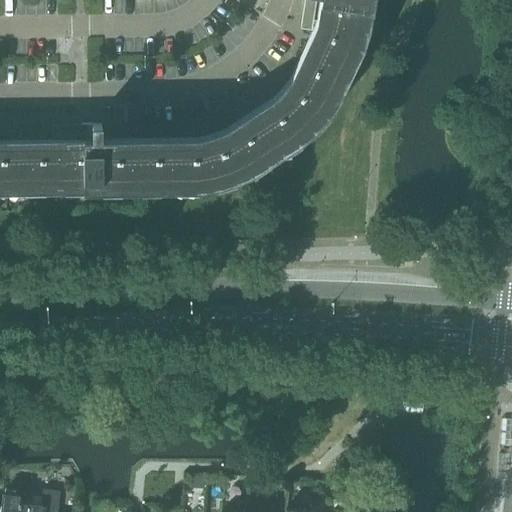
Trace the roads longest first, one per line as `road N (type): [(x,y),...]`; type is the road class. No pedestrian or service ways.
road 1 (tertiary): [(511,301),(257,288),(0,296)]
road 2 (tertiary): [(0,332),(191,326),(511,339)]
road 3 (residential): [(0,95),(192,87),(251,52),(270,32),(282,0)]
road 4 (residential): [(0,28),(162,26),(208,0)]
